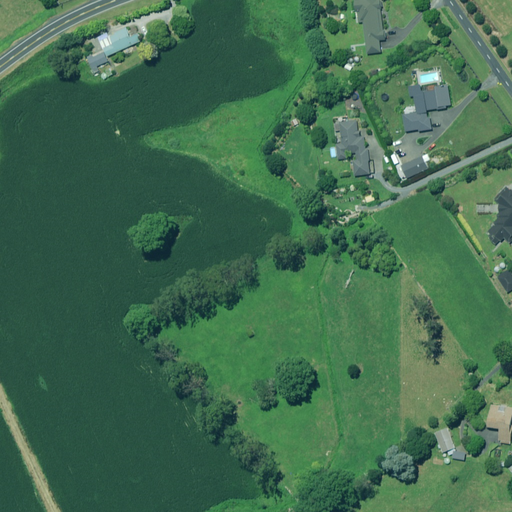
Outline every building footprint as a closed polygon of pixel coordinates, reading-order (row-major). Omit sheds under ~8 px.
[(355,0),(357,13),(358,12),(360,23),(364,23),(368,55),(382,53),(380,41),(387,40),(385,31),(384,31),(381,10),(383,10),(381,0),(355,0)] [(131,37),(127,28),(115,33),(116,34),(100,41),(107,57),(141,42),(138,34),(131,37)] [(110,65),(105,53),(89,60),(95,74),(100,72),(99,70),(110,65)] [(361,135),(359,120),(335,124),(336,132),(341,131),(343,144),(337,145),(339,160),(348,159),(348,155),(357,153),(358,159),(353,160),(356,177),(371,174),(369,161),(370,161),(368,149),(367,150),(365,135),(361,135)] [(429,169),(422,156),(410,162),(402,166),(408,179),(429,169)] [(511,190),(511,192),(507,188),(495,200),(501,207),(500,209),(504,213),(494,223),(496,225),(490,231),(486,235),(497,247),(505,239),(511,245),(511,244),(511,190)] [(511,290),(511,274),(509,270),(498,277),(508,293),(511,290)] [(511,408),(492,406),(489,428),(501,430),(500,443),(511,445),(511,432),(511,408)] [(448,452),(450,455),(457,453),(455,449),(456,449),(449,429),(436,433),(441,446),(439,446),(440,450),(442,449),(443,454),(445,453),(444,457),(447,458),(447,452),(448,452)]
